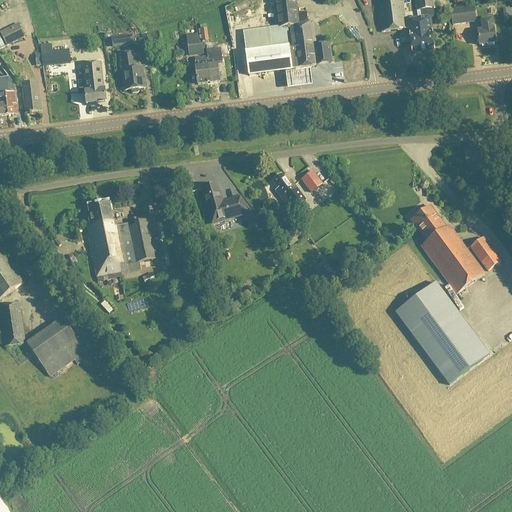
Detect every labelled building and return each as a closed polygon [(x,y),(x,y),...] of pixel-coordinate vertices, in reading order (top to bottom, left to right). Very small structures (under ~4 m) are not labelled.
[(275,0),(276,2),(279,29),(286,28),(289,28),(292,47),(294,47),(294,50),(295,50),(309,48),(315,48),(316,48),(321,47),(322,53),(323,60),(323,65),(332,64),(331,58),(330,52),(329,45),(316,47),(313,25),(307,26),(306,14),(297,16),(295,0),(275,0)] [(422,25),(422,20),(405,22),(401,0),(376,0),(381,34),(408,31),(411,56),(421,54),(419,34),(417,34),(417,29),(421,28),(420,25),(422,25)] [(417,29),(417,34),(419,34),(421,54),(434,53),(430,19),(431,19),(433,17),(432,10),(435,9),(433,0),(414,0),(416,12),(421,11),(422,20),(422,25),(420,25),(421,28),(417,29)] [(475,23),(473,9),(451,12),(452,26),(475,23)] [(477,33),(479,47),(495,45),(493,31),(492,21),(481,23),(483,32),(477,33)] [(19,29),(1,37),(6,48),(24,39),(20,28),(19,29)] [(279,29),(269,30),(270,41),(271,49),(289,46),(289,45),(288,45),(286,28),(279,29)] [(208,42),(207,31),(200,32),(202,43),(208,42)] [(112,49),(132,47),(131,38),(111,40),(112,49)] [(270,41),(244,44),(249,77),(284,72),(298,71),(295,50),(294,50),(294,47),(292,47),(289,48),(289,46),(271,49),(270,41)] [(194,52),(194,56),(203,55),(203,50),(200,51),(199,45),(188,46),(188,53),(194,52)] [(309,48),(295,50),(298,71),(299,71),(315,69),(315,68),(315,67),(323,65),(323,60),(322,53),(321,47),(316,48),(315,48),(309,48)] [(68,51),(40,54),(42,69),(70,65),(68,51)] [(219,84),(217,64),(222,64),(220,51),(207,53),(207,59),(208,65),(210,85),(219,84)] [(122,82),(124,84),(125,92),(130,92),(130,94),(132,95),(137,95),(138,93),(137,91),(144,90),(142,78),(141,79),(140,69),(134,69),(132,55),(116,57),(118,72),(123,71),(123,77),(122,78),(122,82)] [(198,87),(210,85),(208,65),(207,59),(195,60),(196,66),(195,67),(198,87)] [(84,91),(86,106),(106,104),(105,91),(103,91),(100,65),(83,67),(86,91),(84,91)] [(8,89),(7,80),(0,80),(0,118),(8,117),(7,108),(5,108),(5,104),(6,104),(5,96),(6,96),(5,91),(6,91),(5,89),(8,89)] [(7,108),(8,117),(16,116),(15,111),(17,110),(15,92),(15,89),(8,80),(7,80),(8,89),(5,89),(6,91),(5,91),(6,96),(5,96),(6,104),(5,104),(5,108),(7,108)] [(23,101),(25,101),(27,115),(29,115),(30,116),(32,116),(32,114),(41,113),(37,84),(22,86),(23,101)] [(480,146),(469,148),(470,150),(464,152),(469,174),(488,169),(486,160),(483,161),(480,146)] [(486,175),(489,187),(500,185),(497,172),(486,175)] [(312,174),(301,182),(311,195),(322,186),(312,174)] [(278,190),(275,193),(290,213),(305,202),(292,185),(290,187),(281,176),(272,183),(278,190)] [(421,182),(418,187),(421,191),(427,190),(428,185),(426,181),(421,182)] [(221,205),(221,203),(216,186),(202,190),(211,223),(233,216),(234,219),(244,216),(246,222),(255,220),(241,201),(226,206),(221,205)] [(102,235),(111,233),(118,267),(126,265),(127,267),(157,261),(149,222),(135,224),(135,227),(128,229),(127,226),(119,227),(114,228),(109,203),(96,206),(98,216),(97,216),(98,219),(96,219),(97,225),(100,225),(100,227),(101,227),(102,232),(102,235)] [(98,216),(96,206),(87,208),(90,220),(88,221),(90,229),(87,229),(89,236),(87,236),(96,279),(120,274),(118,267),(111,233),(102,235),(102,232),(101,227),(100,227),(100,225),(97,225),(96,219),(98,219),(97,216),(98,216)] [(422,214),(411,222),(427,244),(421,248),(456,296),(484,276),(449,227),(445,230),(435,215),(434,217),(428,209),(426,210),(425,209),(421,212),(422,214)] [(494,214),(484,218),(488,227),(498,224),(494,214)] [(500,264),(483,240),(470,249),(488,273),(500,264)] [(0,300),(10,294),(24,284),(0,250),(0,300)] [(434,285),(395,314),(448,386),(488,357),(434,285)] [(0,307),(0,329),(3,349),(25,346),(18,304),(0,307)] [(33,339),(25,345),(49,379),(73,362),(83,355),(85,354),(79,345),(51,365),(33,339)] [(0,511),(8,511),(0,501),(0,511)]
